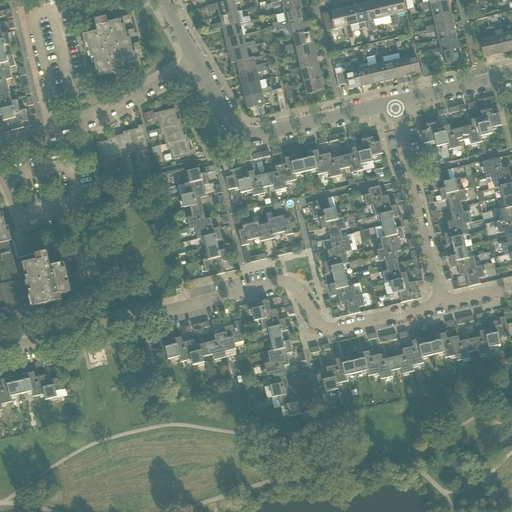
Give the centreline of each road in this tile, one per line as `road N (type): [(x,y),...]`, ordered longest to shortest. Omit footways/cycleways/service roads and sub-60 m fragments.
road 1 (residential): [(443,305),(327,329),(286,282),(0,350)]
road 2 (residential): [(443,305),(393,103)]
road 3 (tertiary): [(246,133),(393,103)]
road 4 (residential): [(58,129),(28,0)]
road 5 (residential): [(85,123),(195,65)]
road 6 (tertiary): [(393,103),(511,75)]
